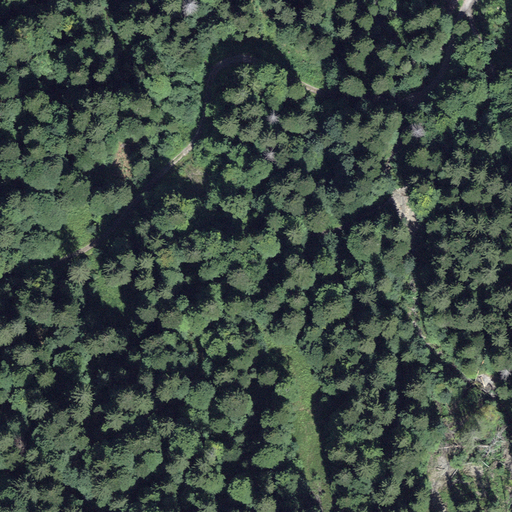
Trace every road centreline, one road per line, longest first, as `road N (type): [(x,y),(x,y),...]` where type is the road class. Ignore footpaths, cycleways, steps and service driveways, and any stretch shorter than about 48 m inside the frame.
road 1 (track): [(52,511),(95,460),(201,376),(218,333),(221,251),(231,224),(266,213),(327,233),(361,220),(486,102),(492,74),(470,0)]
road 2 (track): [(0,298),(119,233),(195,137),(219,65),(248,58),(325,93),(421,96),(444,66),(465,0)]
